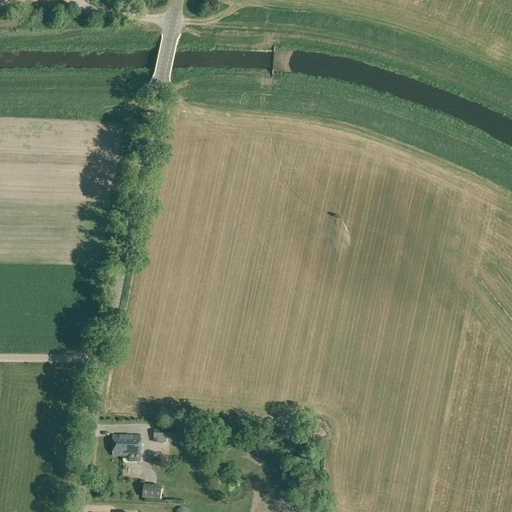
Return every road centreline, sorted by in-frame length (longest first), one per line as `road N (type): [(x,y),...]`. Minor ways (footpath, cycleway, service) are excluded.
road 1 (secondary): [(101,359),(178,0)]
road 2 (secondary): [(77,511),(101,359)]
